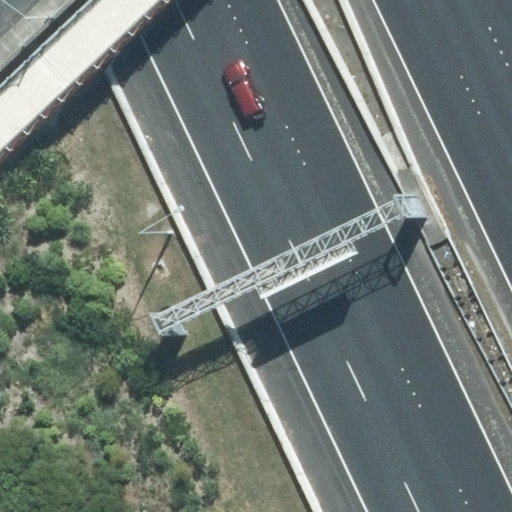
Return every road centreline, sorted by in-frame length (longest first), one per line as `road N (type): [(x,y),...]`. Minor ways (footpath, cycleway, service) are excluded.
road 1 (motorway): [(478,511),(232,0)]
road 2 (motorway): [(427,0),(511,175)]
